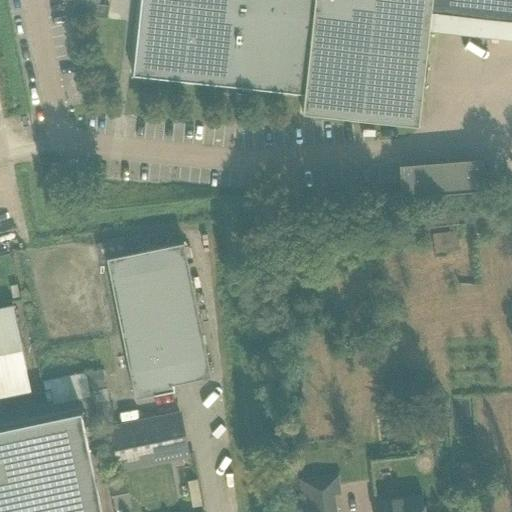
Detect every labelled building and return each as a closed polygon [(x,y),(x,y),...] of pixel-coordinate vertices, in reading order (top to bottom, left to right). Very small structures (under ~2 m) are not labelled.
[(67,0),(73,1),(71,13),(107,18),(109,6),(99,4),(99,0),(67,0)] [(511,0),(140,0),(132,76),(152,78),(304,94),(300,115),(417,127),(430,13),(486,19),(511,21),(511,0)] [(489,189),(488,158),(404,162),(406,193),(489,189)] [(155,394),(154,388),(210,377),(183,243),(106,259),(135,398),(155,394)] [(0,399),(30,394),(12,307),(0,309),(0,399)] [(87,372),(98,423),(113,420),(102,368),(87,372)] [(0,511),(101,511),(81,413),(83,413),(82,411),(0,428),(0,511)] [(110,430),(118,469),(168,458),(160,420),(110,430)] [(335,511),(334,495),(339,494),(337,475),(300,480),(303,511),(335,511)] [(125,502),(128,502),(125,484),(121,484),(120,479),(110,481),(116,509),(126,507),(125,502)] [(374,502),(375,511),(424,511),(422,496),(374,502)]
